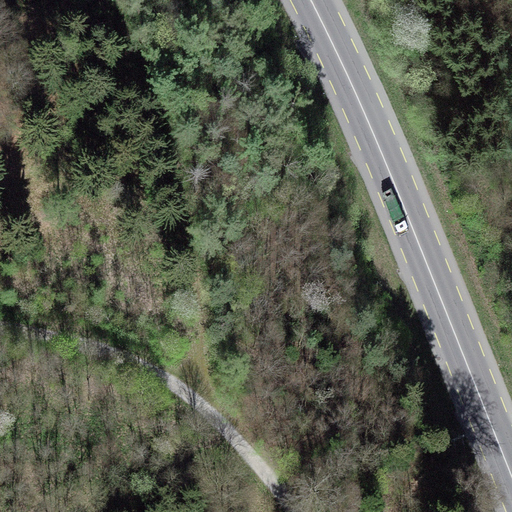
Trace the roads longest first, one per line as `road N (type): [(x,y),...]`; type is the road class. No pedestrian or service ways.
road 1 (secondary): [(309,0),(511,476)]
road 2 (track): [(296,511),(229,432),(158,375),(87,345),(0,328)]
